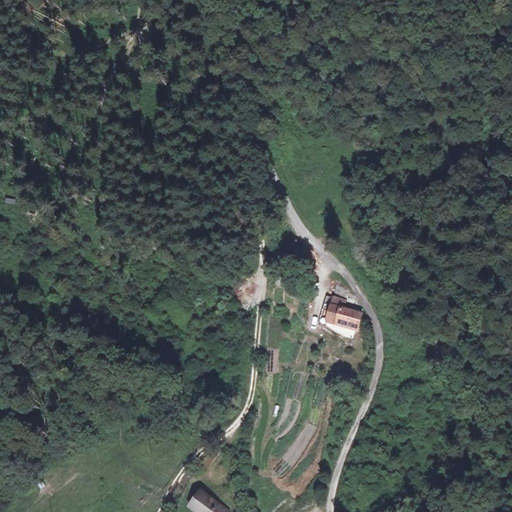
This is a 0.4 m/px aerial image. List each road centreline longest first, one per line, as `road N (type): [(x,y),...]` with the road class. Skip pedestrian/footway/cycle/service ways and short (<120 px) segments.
road 1 (unclassified): [(188,0),(272,183),(375,315)]
road 2 (track): [(272,183),(256,365),(240,425),(189,467),(159,511)]
road 3 (track): [(375,315),(377,373),(336,467),(333,511)]
